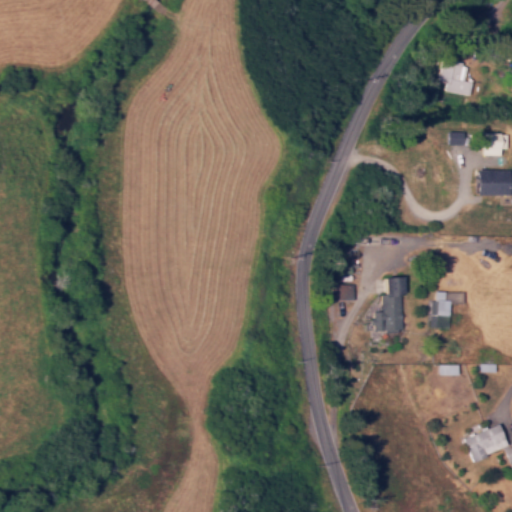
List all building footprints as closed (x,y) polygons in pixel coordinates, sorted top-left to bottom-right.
[(478,154),(498,154),(498,147),(505,147),(505,132),(478,133),(478,154)] [(506,193),(506,168),(470,169),(471,193),(506,193)] [(400,328),(398,276),(377,276),(378,310),(367,310),(367,329),(400,328)] [(459,290),(431,290),(431,315),(445,314),(445,303),(459,302),(459,290)] [(466,459),(498,447),(503,461),(511,457),(511,438),(502,443),(494,422),(457,435),(466,459)]
